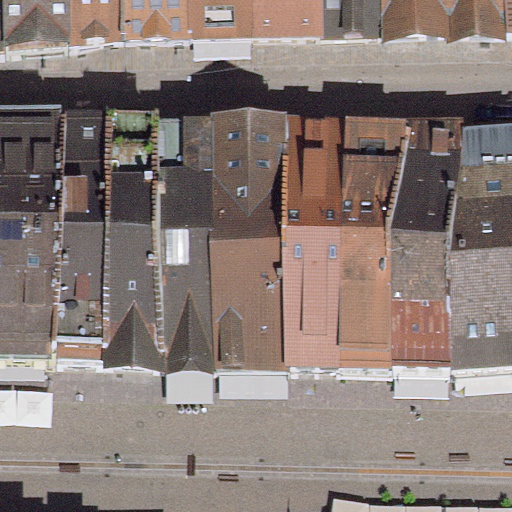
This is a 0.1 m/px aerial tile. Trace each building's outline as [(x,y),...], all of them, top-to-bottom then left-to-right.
[(5,0),(6,53),(69,49),(67,0),(5,0)] [(125,0),(67,0),(69,49),(126,48),(125,0)] [(191,44),(189,0),(125,0),(126,48),(191,44)] [(255,43),(253,0),(189,0),(191,44),(255,43)] [(322,42),(321,0),(253,0),(255,43),(322,42)] [(384,42),(381,0),(321,0),(322,42),(384,42)] [(447,41),(444,0),(381,0),(384,42),(447,41)] [(508,40),(506,0),(444,0),(447,41),(508,40)] [(254,378),(292,380),(290,131),(280,132),(281,141),(251,141),(254,378)] [(292,380),(343,379),(350,144),(297,143),(297,131),(290,131),(292,380)] [(0,371),(57,372),(65,139),(0,139),(0,371)] [(57,372),(108,374),(111,141),(65,139),(57,372)] [(108,374),(167,377),(158,142),(111,141),(108,374)] [(251,141),(213,143),(220,377),(254,378),(251,141)] [(167,377),(220,377),(213,143),(158,142),(167,377)] [(343,379),(397,381),(408,148),(350,144),(343,379)] [(489,380),(511,377),(511,145),(494,146),(489,380)] [(453,382),(489,380),(494,146),(463,148),(453,382)] [(397,381),(453,382),(463,148),(408,148),(397,381)]
